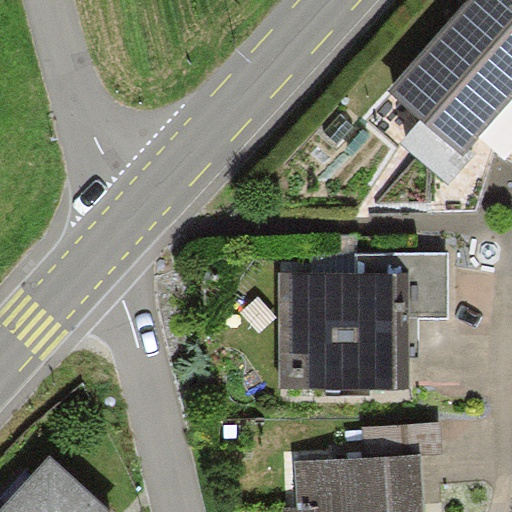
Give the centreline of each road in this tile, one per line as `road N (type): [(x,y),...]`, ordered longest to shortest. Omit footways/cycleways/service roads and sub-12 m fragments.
road 1 (secondary): [(143,198),(335,0)]
road 2 (residential): [(177,511),(126,299),(89,258)]
road 3 (residential): [(50,0),(108,160),(143,198)]
road 4 (secondary): [(0,358),(89,258)]
